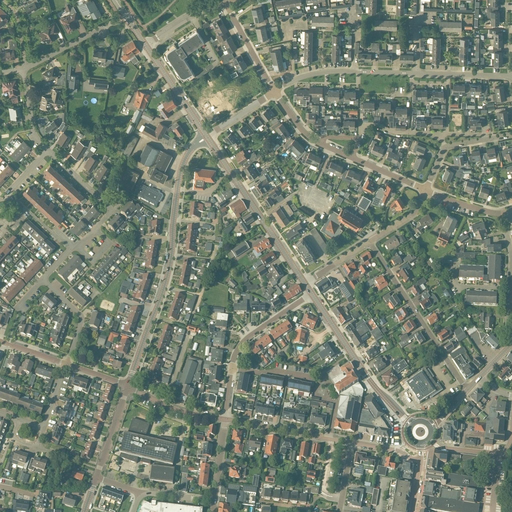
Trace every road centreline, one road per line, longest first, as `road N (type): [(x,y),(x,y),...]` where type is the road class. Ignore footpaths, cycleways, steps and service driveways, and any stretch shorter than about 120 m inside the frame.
road 1 (tertiary): [(127,385),(167,276),(182,166),(206,138)]
road 2 (residential): [(275,91),(330,71),(511,76)]
road 3 (residential): [(467,389),(369,241)]
road 4 (secondary): [(304,283),(206,138)]
road 5 (secondary): [(412,426),(363,373),(311,293)]
